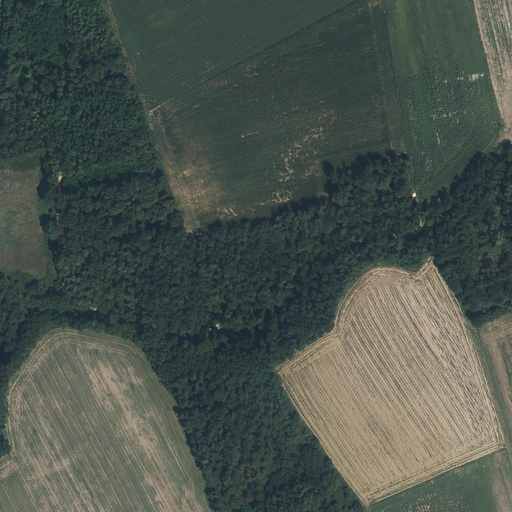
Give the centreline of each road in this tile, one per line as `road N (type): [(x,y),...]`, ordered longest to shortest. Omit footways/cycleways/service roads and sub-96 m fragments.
road 1 (track): [(511,146),(443,220),(349,252),(274,321),(172,343),(75,324)]
road 2 (track): [(67,0),(72,101),(60,191),(67,276),(63,291),(43,297),(0,286)]
road 3 (track): [(511,461),(469,321)]
